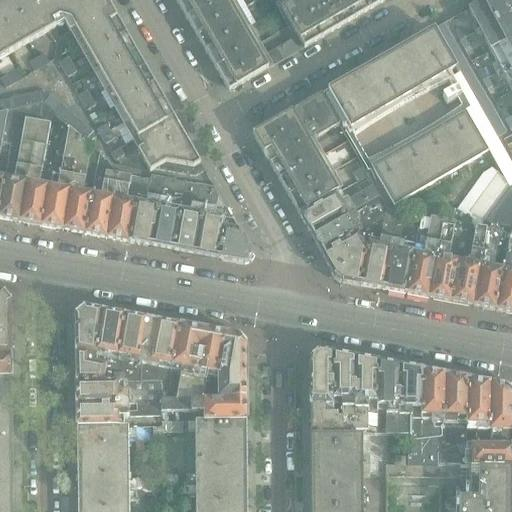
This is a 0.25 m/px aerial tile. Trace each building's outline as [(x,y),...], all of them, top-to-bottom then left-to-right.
[(66,19),(70,0),(7,0),(0,4),(0,40),(9,56),(55,29),(60,39),(66,19)] [(106,1),(105,0),(70,0),(66,19),(70,21),(74,28),(73,29),(74,31),(102,14),(98,7),(106,1)] [(235,15),(226,0),(174,0),(226,89),(227,89),(231,90),(232,91),(264,72),(260,66),(263,64),(260,57),(245,32),(260,22),(250,6),(235,15)] [(303,49),(388,0),(298,0),(281,10),(291,27),(303,49)] [(511,38),(511,0),(486,0),(467,11),(479,31),(490,51),(511,38)] [(89,56),(126,35),(116,18),(79,39),(89,56)] [(507,133),(444,24),(327,92),(350,132),(362,124),(360,121),(381,109),(383,112),(409,98),(407,94),(428,82),(430,86),(444,78),(433,60),(446,52),(460,75),(452,80),(457,89),(442,98),(446,106),(461,96),(469,110),(464,113),(465,115),(451,122),(453,126),(432,138),(430,134),(417,142),(404,149),(406,153),(386,165),(384,161),(371,169),(394,209),(488,154),(503,180),(497,175),(468,214),(483,224),(482,226),(484,228),(484,229),(488,229),(511,233),(511,166),(497,139),(507,133)] [(464,39),(459,30),(453,33),(458,42),(464,39)] [(111,65),(135,52),(126,35),(89,56),(99,72),(111,65)] [(511,90),(511,38),(490,51),(511,91),(511,90)] [(469,49),(464,40),(464,39),(458,42),(464,51),(469,49)] [(0,60),(9,56),(0,40),(0,60)] [(290,40),(284,43),(292,56),(298,53),(290,40)] [(284,43),(278,47),(286,60),(292,56),(284,43)] [(278,47),(272,50),(279,63),(286,60),(278,47)] [(272,50),(266,54),(273,67),(279,63),(272,50)] [(108,88),(144,68),(135,52),(111,65),(99,72),(108,88)] [(264,72),(273,67),(266,54),(260,57),(263,64),(260,66),(264,72)] [(49,65),(43,56),(36,60),(42,70),(49,65)] [(72,66),(68,59),(58,64),(62,72),(72,66)] [(42,70),(36,60),(29,64),(35,74),(42,70)] [(76,74),(72,66),(62,72),(67,79),(76,74)] [(118,106),(155,86),(144,68),(108,88),(118,106)] [(487,79),(481,70),(476,73),(481,82),(487,79)] [(13,86),(7,76),(0,80),(6,90),(13,86)] [(492,88),(487,80),(487,79),(481,82),(487,91),(492,88)] [(128,123),(164,102),(155,86),(118,106),(128,123)] [(91,99),(86,91),(77,97),(81,104),(91,99)] [(93,133),(45,92),(0,102),(0,113),(7,113),(42,104),(86,142),(87,144),(96,139),(93,133)] [(337,192),(319,159),(310,144),(339,127),(320,96),(255,133),(256,134),(255,136),(254,139),(298,216),(337,192)] [(95,107),(91,99),(81,104),(86,112),(95,107)] [(138,140),(174,119),(164,102),(128,123),(138,140)] [(42,172),(53,115),(42,105),(40,106),(19,224),(41,228),(51,174),(42,172)] [(0,220),(19,224),(40,106),(27,110),(17,112),(0,205),(0,220)] [(509,119),(504,110),(499,113),(504,122),(509,119)] [(0,205),(17,112),(7,114),(7,113),(0,113),(0,205)] [(205,174),(180,129),(174,119),(138,140),(148,158),(142,161),(150,174),(154,172),(195,180),(205,174)] [(110,133),(106,125),(97,131),(101,138),(110,133)] [(62,232),(80,139),(68,129),(62,160),(54,159),(52,174),(51,174),(41,228),(62,232)] [(115,141),(110,133),(101,138),(105,146),(115,141)] [(83,236),(95,174),(87,173),(91,148),(80,139),(62,232),(83,236)] [(125,157),(121,149),(111,155),(115,162),(125,157)] [(105,240),(117,175),(116,175),(111,167),(103,157),(101,156),(99,156),(95,174),(83,236),(105,240)] [(127,244),(135,203),(136,203),(140,181),(140,179),(117,175),(105,240),(127,244)] [(150,249),(162,180),(151,178),(150,181),(144,180),(140,181),(136,203),(135,203),(127,244),(150,249)] [(172,253),(185,184),(162,180),(150,249),(172,253)] [(195,257),(208,188),(195,186),(185,184),(172,253),(195,257)] [(309,235),(378,194),(373,185),(340,203),(336,195),(338,193),(337,192),(298,216),(309,235)] [(218,261),(227,212),(218,197),(213,188),(208,188),(195,257),(218,261)] [(371,227),(382,215),(379,211),(386,207),(378,194),(309,235),(321,256),(369,228),(371,227)] [(383,292),(398,213),(385,211),(379,247),(368,245),(371,227),(369,228),(321,256),(334,278),(342,284),(383,292)] [(251,254),(227,212),(218,261),(244,266),(248,265),(252,259),(251,254)] [(406,296),(420,217),(398,213),(383,292),(406,296)] [(428,300),(443,221),(420,217),(406,296),(428,300)] [(473,308),(488,229),(484,229),(443,221),(428,300),(473,308)] [(511,315),(511,233),(488,229),(473,308),(511,315)] [(0,357),(11,358),(10,303),(11,302),(3,294),(0,293),(0,357)] [(86,384),(99,312),(83,309),(74,316),(75,384),(86,384)] [(116,358),(124,317),(99,312),(86,384),(113,383),(115,373),(111,372),(108,357),(116,358)] [(151,345),(156,323),(124,317),(116,358),(118,359),(137,362),(142,343),(151,345)] [(171,368),(178,327),(156,323),(151,345),(142,343),(137,362),(157,365),(171,368)] [(187,401),(201,331),(178,327),(171,368),(179,370),(173,401),(187,401)] [(215,376),(225,336),(201,331),(187,401),(200,401),(206,375),(215,376)] [(246,401),(245,347),(245,346),(238,338),(225,336),(215,376),(215,401),(246,401)] [(333,401),(333,356),(319,353),(309,361),(310,438),(340,438),(340,420),(336,420),(336,415),(333,415),(333,401)] [(355,432),(355,360),(333,356),(333,401),(340,401),(340,420),(340,438),(355,437),(355,432)] [(0,357),(0,378),(11,379),(11,358),(0,357)] [(154,384),(157,370),(157,365),(137,362),(118,359),(115,373),(113,383),(86,384),(75,384),(76,406),(111,405),(160,404),(160,401),(160,392),(140,392),(141,384),(154,384)] [(376,404),(377,364),(355,360),(355,432),(355,437),(362,437),(376,437),(377,409),(376,409),(376,404)] [(399,437),(399,368),(377,364),(376,404),(376,409),(377,409),(376,437),(399,437)] [(419,437),(422,373),(422,372),(399,368),(399,437),(407,437),(419,437)] [(444,447),(445,377),(445,376),(422,373),(419,437),(407,437),(406,467),(411,467),(417,467),(423,467),(430,467),(436,467),(438,468),(438,455),(438,450),(444,450),(444,447)] [(466,426),(467,381),(445,377),(444,447),(456,447),(456,446),(466,446),(466,445),(467,442),(466,426)] [(9,414),(11,403),(11,396),(11,379),(0,378),(0,440),(12,440),(12,414),(9,414)] [(488,446),(489,385),(467,381),(466,426),(474,426),(475,442),(467,442),(466,445),(488,446)] [(466,445),(466,446),(465,455),(465,468),(511,469),(511,456),(511,442),(511,398),(510,394),(506,390),(502,388),(496,386),(489,385),(488,446),(466,445)] [(246,423),(246,401),(215,401),(200,401),(187,401),(173,401),(160,401),(160,404),(161,414),(203,414),(203,422),(203,423),(246,423)] [(76,429),(111,428),(124,428),(124,419),(161,419),(161,414),(160,404),(111,405),(76,406),(76,429)] [(242,459),(244,451),(246,441),(246,423),(203,423),(203,422),(195,422),(196,471),(184,471),(184,489),(196,488),(196,491),(246,490),(246,459),(242,459)] [(174,437),(174,424),(161,424),(161,437),(174,437)] [(128,428),(124,428),(111,428),(76,429),(77,457),(81,457),(77,476),(77,496),(129,495),(128,428)] [(362,499),(362,437),(355,437),(340,438),(310,438),(310,499),(362,499)] [(10,474),(11,463),(12,456),(12,440),(0,440),(0,500),(13,500),(13,474),(10,474)] [(444,450),(438,450),(438,455),(438,468),(443,468),(449,468),(455,468),(462,468),(465,468),(465,455),(466,446),(456,446),(456,447),(444,447),(444,450)] [(394,459),(393,467),(398,467),(404,467),(405,467),(405,459),(394,459)] [(461,490),(461,499),(511,500),(511,469),(465,468),(462,468),(461,480),(461,490)] [(244,511),(247,505),(246,490),(196,491),(195,511),(244,511)] [(129,511),(129,495),(77,496),(77,511),(129,511)] [(362,511),(362,505),(362,499),(310,499),(310,511),(362,511)] [(510,511),(511,500),(461,499),(460,511),(510,511)] [(13,511),(13,500),(0,500),(0,511),(13,511)]
